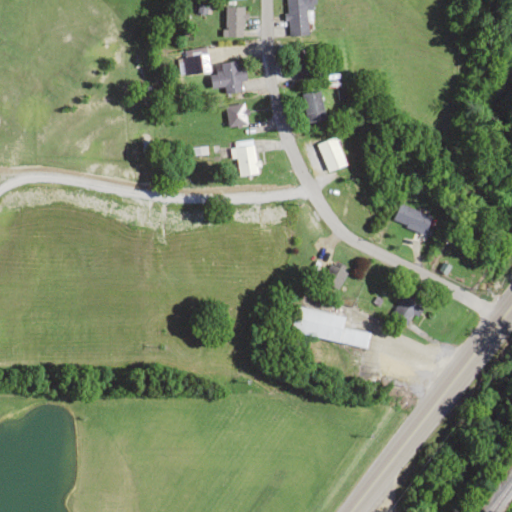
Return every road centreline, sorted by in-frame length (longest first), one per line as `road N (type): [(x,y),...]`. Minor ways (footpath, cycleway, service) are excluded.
road 1 (residential): [(501,313),(364,249),(330,224),(281,128),(267,78),(263,0)]
road 2 (secondary): [(347,511),(511,298)]
